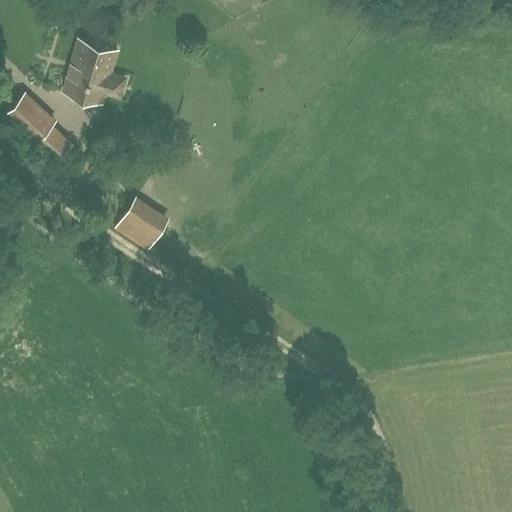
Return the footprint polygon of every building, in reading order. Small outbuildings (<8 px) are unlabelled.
[(101,102),(104,92),(120,97),(126,78),(110,73),(117,50),(79,39),(63,91),(101,102)] [(25,93),(3,117),(53,163),(69,145),(49,126),(54,121),(25,93)] [(110,164),(115,158),(109,153),(104,160),(110,164)] [(84,193),(105,170),(89,155),(68,177),(84,193)] [(155,214),(140,237),(151,245),(166,221),(155,214)]
